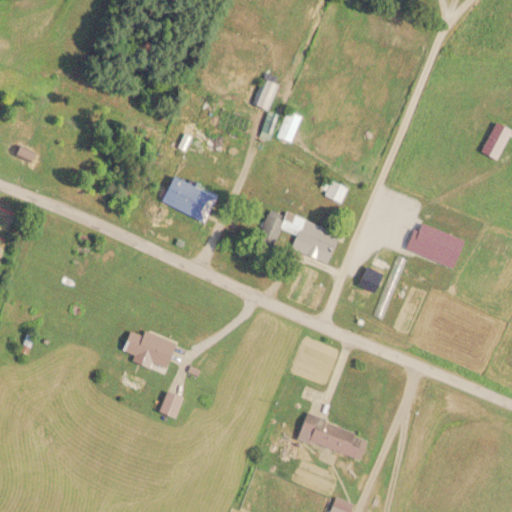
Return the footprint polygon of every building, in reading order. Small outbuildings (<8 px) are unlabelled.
[(264,111),(276,85),(261,78),(249,103),(264,111)] [(287,142),(298,116),(284,110),(273,136),(287,142)] [(187,139),(217,152),(224,135),(194,122),(187,139)] [(197,185),(170,173),(160,194),(198,211),(207,192),(196,187),(197,185)] [(322,195),(338,202),(344,187),(329,180),(322,195)] [(302,219),(283,212),(280,219),(262,212),(252,238),(272,245),(279,228),(296,235),(302,219)] [(172,343),(141,330),(139,335),(127,330),(117,352),(161,371),(172,343)] [(178,396),(161,391),(154,413),(171,418),(178,396)] [(323,511),(342,511),(345,505),(328,499),(323,511)]
